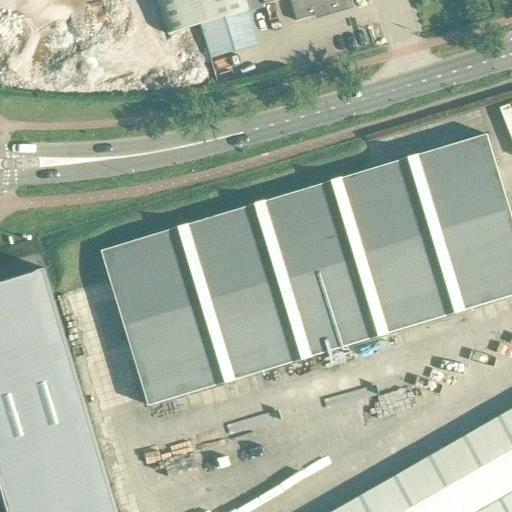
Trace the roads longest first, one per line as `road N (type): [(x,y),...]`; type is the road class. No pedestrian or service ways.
road 1 (secondary): [(511,58),(391,96),(146,153)]
road 2 (secondary): [(0,185),(107,168),(146,153)]
road 3 (secondary): [(146,153),(0,147)]
